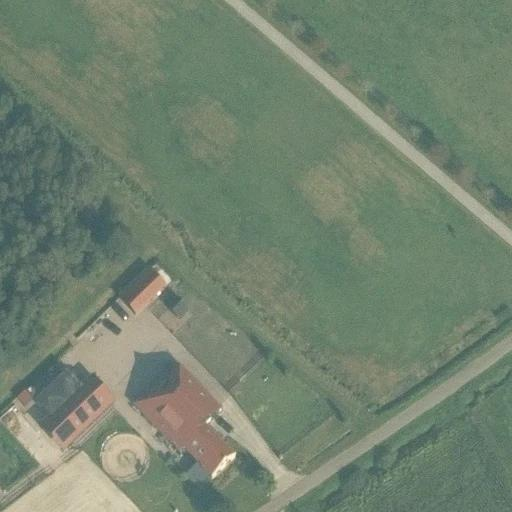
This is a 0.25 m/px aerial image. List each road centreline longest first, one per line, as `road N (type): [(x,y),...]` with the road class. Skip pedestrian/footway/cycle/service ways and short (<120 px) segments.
road 1 (track): [(0,102),(376,438)]
road 2 (unclassified): [(511,342),(267,511)]
